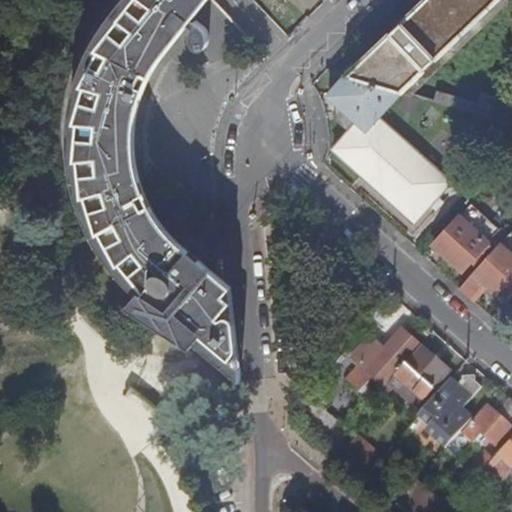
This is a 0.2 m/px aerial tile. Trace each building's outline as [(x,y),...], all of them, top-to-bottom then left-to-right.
[(138,0),(122,21),(115,16),(103,33),(93,52),(156,72),(166,57),(210,0),(138,0)] [(511,0),(427,0),(347,78),(402,94),(499,0),(511,0)] [(203,26),(200,25),(193,32),(193,38),(194,43),(196,47),(199,50),(203,51),(206,49),(208,44),(209,39),(208,35),(207,31),(203,26)] [(208,354),(234,376),(233,360),(228,326),(221,278),(181,242),(165,224),(156,211),(150,200),(144,187),(139,170),(136,147),(137,123),(141,107),(147,89),(156,72),(93,52),(84,71),(75,99),(73,112),(71,129),(71,144),(72,160),(74,178),(77,190),(80,201),(88,224),(95,239),(102,252),(108,260),(116,271),(127,283),(142,297),(134,308),(187,343),(190,339),(208,354)] [(402,94),(347,78),(329,97),(342,109),(350,117),(342,126),(349,133),(335,151),(416,224),(431,206),(437,212),(445,203),(439,198),(452,184),(380,119),(402,94)] [(511,113),(486,105),(483,119),(511,128),(511,113)] [(334,119),(342,126),(350,117),(342,109),(334,119)] [(456,215),(433,245),(435,247),(460,218),(456,215)] [(460,218),(435,247),(464,272),(474,261),(478,264),(493,248),(460,218)] [(511,233),(460,290),(469,298),(479,288),(483,292),(487,287),(505,303),(511,295),(511,233)] [(233,360),(234,376),(240,382),(239,353),(228,284),(221,278),(228,326),(233,360)] [(385,330),(404,305),(393,296),(375,319),(385,330)] [(386,390),(421,349),(402,333),(385,353),(370,339),(350,362),(358,370),(347,383),(360,394),(373,378),(386,390)] [(451,374),(421,349),(386,390),(392,394),(395,390),(418,410),(451,374)] [(447,450),(462,434),(473,421),(462,411),(482,389),(469,379),(460,389),(450,381),(418,418),(430,429),(427,432),(447,450)] [(312,400),(296,421),(331,452),(346,436),(349,432),(312,400)] [(511,429),(507,425),(511,418),(511,402),(509,400),(496,415),(486,406),(473,421),(462,434),(480,449),(483,445),(484,446),(489,441),(498,449),(511,433),(511,429)] [(331,452),(364,481),(378,464),(346,436),(331,452)] [(494,491),(511,470),(511,442),(495,462),(480,479),(494,491)] [(464,497),(480,479),(495,462),(489,457),(484,458),(469,475),(468,473),(455,488),(464,497)] [(397,508),(402,511),(446,511),(416,487),(397,508)]
